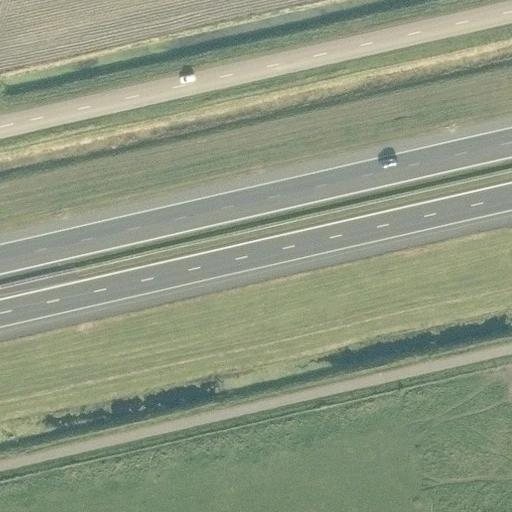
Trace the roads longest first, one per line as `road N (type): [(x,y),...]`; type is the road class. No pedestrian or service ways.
road 1 (motorway): [(0,314),(511,197)]
road 2 (motorway): [(511,144),(0,260)]
road 3 (secondary): [(0,126),(511,11)]
